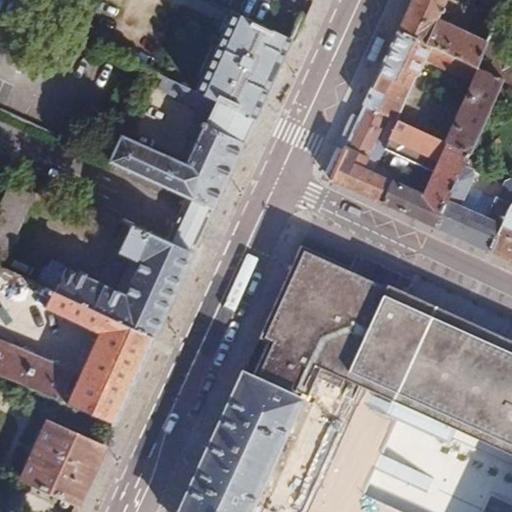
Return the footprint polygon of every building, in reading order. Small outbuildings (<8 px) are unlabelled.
[(444,0),(412,0),(399,29),(473,63),(483,41),(478,39),(436,19),(444,0)] [(480,0),(492,5),(498,8),(501,0),(480,0)] [(493,20),(498,8),(492,5),(487,17),(493,20)] [(272,79),(289,41),(230,14),(193,94),(200,97),(215,104),(253,121),(272,79)] [(475,64),(473,63),(399,29),(383,65),(365,104),(397,119),(425,59),(444,68),(445,65),(470,75),(475,64)] [(483,41),(473,63),(475,64),(480,67),(500,76),(511,81),(511,52),(483,40),(483,41)] [(466,151),(500,76),(480,67),(446,142),(466,151)] [(193,94),(163,80),(158,91),(194,108),(200,97),(193,94)] [(234,161),(253,121),(215,104),(185,167),(121,138),(110,163),(185,198),(212,210),(234,161)] [(432,225),(453,177),(466,151),(446,142),(397,119),(365,104),(349,139),(331,179),(432,225)] [(453,177),(432,225),(465,240),(486,250),(508,202),(495,196),(492,190),(473,181),(466,183),(453,177)] [(9,188),(0,208),(0,272),(1,273),(33,200),(9,188)] [(511,258),(511,194),(508,202),(486,250),(511,261),(511,258)] [(208,217),(212,210),(185,198),(177,217),(166,243),(191,254),(200,235),(203,228),(208,217)] [(188,263),(191,254),(166,243),(130,227),(117,254),(139,264),(123,298),(48,265),(37,289),(51,296),(152,342),(172,298),(188,263)] [(511,511),(511,345),(402,294),(394,290),(384,285),(382,287),(352,273),(354,268),(301,244),(245,366),(179,511),(247,511),(301,392),(295,389),(309,358),(511,450),(511,511)] [(135,378),(152,342),(51,296),(44,312),(97,337),(72,395),(66,391),(72,375),(0,345),(0,378),(114,426),(135,378)] [(92,474),(103,450),(47,424),(22,481),(77,507),(92,474)] [(1,511),(11,491),(0,485),(0,511),(1,511)]
